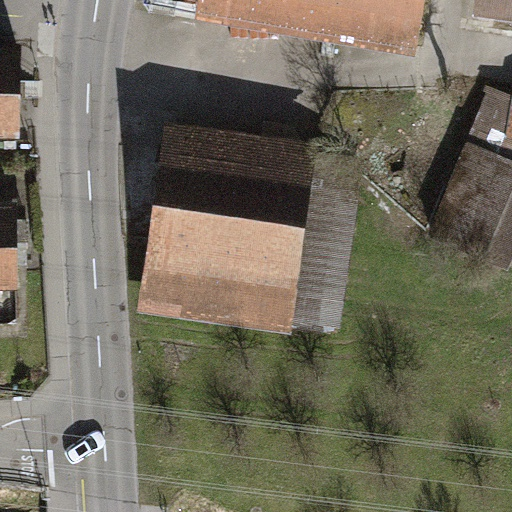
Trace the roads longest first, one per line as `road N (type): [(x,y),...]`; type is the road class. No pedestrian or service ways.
road 1 (secondary): [(99,448),(81,84),(88,0)]
road 2 (unknown): [(118,0),(392,61),(511,67)]
